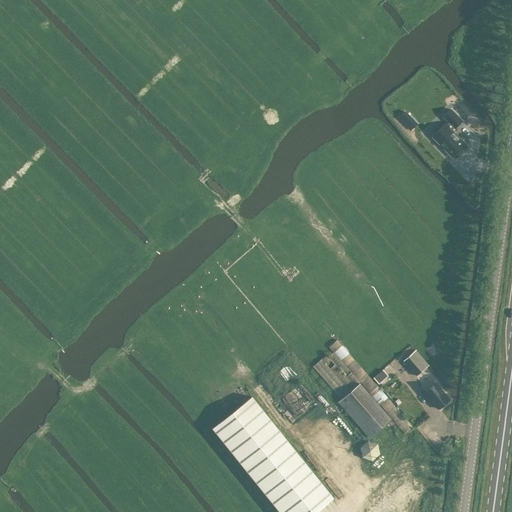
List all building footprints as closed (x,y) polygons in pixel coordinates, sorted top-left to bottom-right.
[(446,119),(433,132),(453,152),(466,140),(452,126),(455,123),(463,116),(451,105),(444,112),(449,117),(447,120),(446,119)] [(341,394),(338,397),(370,432),(391,413),(404,428),(412,421),(336,335),(328,341),(331,345),(312,362),(341,394)] [(412,348),(403,356),(416,371),(426,363),(428,361),(415,346),(412,348)] [(435,378),(424,387),(438,404),(449,395),(435,378)] [(253,393),(214,425),(284,511),(311,511),(334,494),(253,393)] [(320,395),(313,402),(317,407),(324,400),(320,395)] [(419,445),(412,450),(422,465),(429,460),(419,445)]
